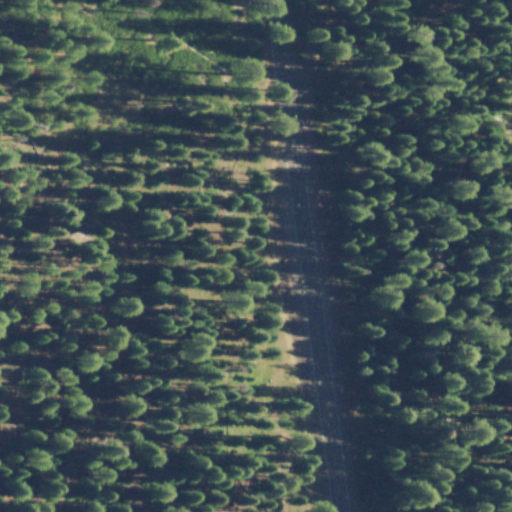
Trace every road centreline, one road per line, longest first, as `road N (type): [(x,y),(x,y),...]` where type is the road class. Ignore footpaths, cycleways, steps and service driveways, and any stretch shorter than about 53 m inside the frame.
road 1 (secondary): [(340,511),(292,137)]
road 2 (secondary): [(292,137),(273,0)]
